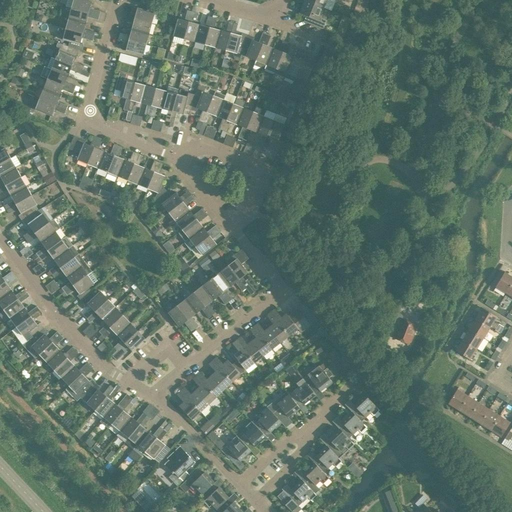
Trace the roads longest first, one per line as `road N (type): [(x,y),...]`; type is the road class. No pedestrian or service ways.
road 1 (residential): [(0,235),(80,339),(115,374),(152,394)]
road 2 (residential): [(179,155),(86,119),(116,0)]
road 3 (residential): [(152,394),(282,291)]
road 4 (residential): [(179,155),(200,145),(264,172),(250,211),(234,227)]
road 5 (residential): [(236,481),(152,394)]
